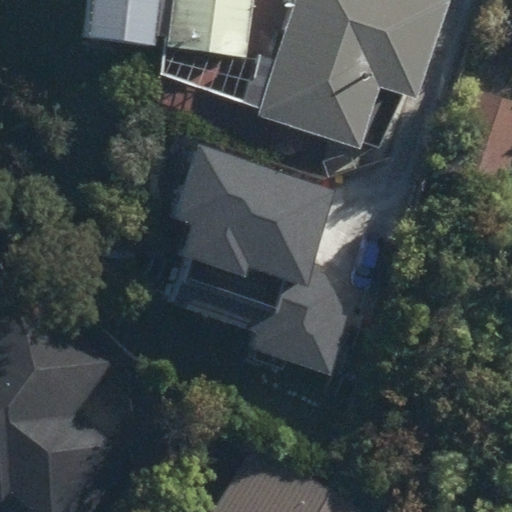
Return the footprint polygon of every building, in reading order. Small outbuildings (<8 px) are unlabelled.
[(83,0),(78,44),(145,53),(151,0),(83,0)] [(168,0),(161,53),(241,63),(249,0),(168,0)] [(286,11),(246,124),(345,158),(368,95),(403,107),(439,6),(427,1),(427,0),(270,0),(269,5),(286,11)] [(439,173),(494,192),(511,138),(511,109),(466,94),(439,173)] [(228,217),(275,234),(292,187),(245,170),(228,217)] [(94,272),(126,276),(128,246),(96,243),(94,272)] [(237,371),(331,402),(372,280),(277,249),(237,371)] [(0,301),(0,497),(16,511),(82,511),(126,463),(64,408),(107,361),(18,281),(0,301)] [(340,511),(247,451),(207,511),(340,511)]
